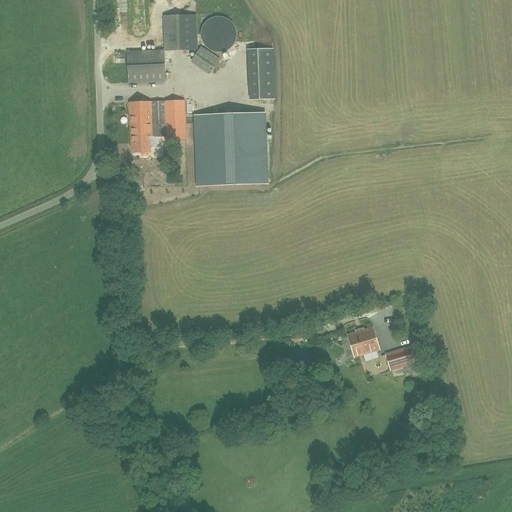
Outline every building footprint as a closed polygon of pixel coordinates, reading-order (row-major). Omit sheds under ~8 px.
[(197,50),(196,15),(164,17),(165,51),(197,50)] [(215,41),(210,43),(213,51),(240,38),(233,22),(226,25),(228,29),(213,37),(215,41)] [(200,48),(191,61),(210,74),(219,60),(200,48)] [(277,102),(274,51),(248,52),(251,103),(277,102)] [(127,53),(129,83),(164,82),(163,52),(127,53)] [(186,140),(184,108),(184,103),(184,101),(129,104),(131,144),(134,144),(134,154),(142,153),(142,155),(143,156),(147,156),(148,155),(148,153),(150,153),(150,138),(166,137),(166,141),(186,140)] [(265,184),(263,114),(197,117),(199,186),(265,184)] [(348,335),(355,358),(379,350),(373,328),(348,335)] [(386,354),(391,371),(420,363),(414,346),(386,354)]
